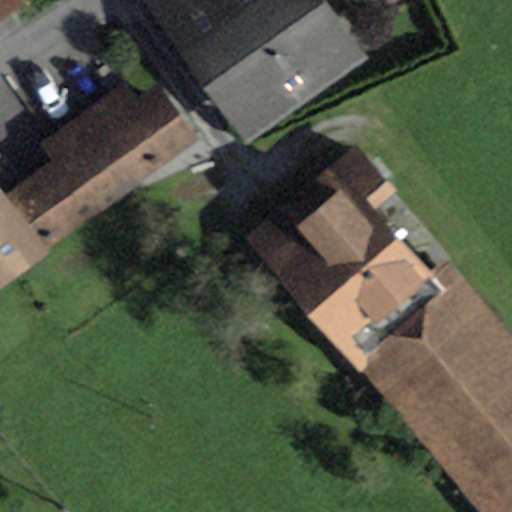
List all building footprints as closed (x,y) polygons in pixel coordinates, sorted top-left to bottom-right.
[(0,0),(0,11),(15,0),(0,0)] [(201,51),(273,0),(164,0),(201,51)] [(248,117),(348,46),(314,0),(273,0),(201,51),(248,117)] [(121,91),(52,141),(69,165),(98,203),(188,137),(160,98),(138,114),(121,91)] [(0,267),(29,246),(33,251),(98,203),(69,165),(3,213),(0,208),(0,267)] [(366,350),(376,342),(437,290),(354,190),(351,192),(341,180),(321,196),(311,184),(300,193),(310,205),(272,238),(366,350)] [(437,290),(376,342),(511,502),(511,377),(438,289),(437,290)]
